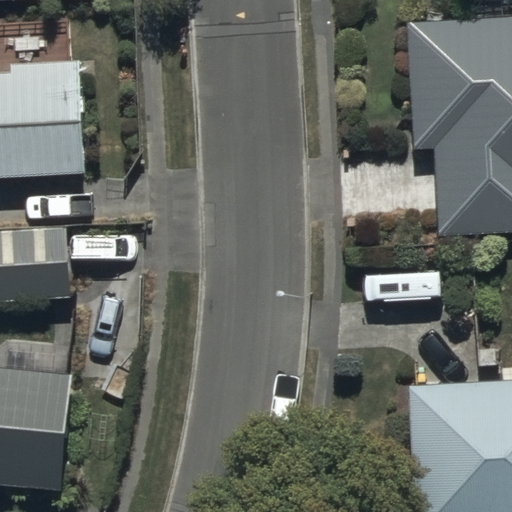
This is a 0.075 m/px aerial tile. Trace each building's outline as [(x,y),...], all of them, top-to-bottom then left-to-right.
[(440,136),(443,224),(511,221),(511,7),(413,11),(418,137),(440,136)] [(0,62),(0,165),(92,161),(87,47),(13,51),(14,63),(0,62)] [(0,251),(0,292),(75,289),(72,215),(12,218),(14,251),(0,251)] [(0,353),(0,468),(69,474),(77,360),(0,353)] [(511,511),(511,369),(413,374),(419,511),(511,511)]
